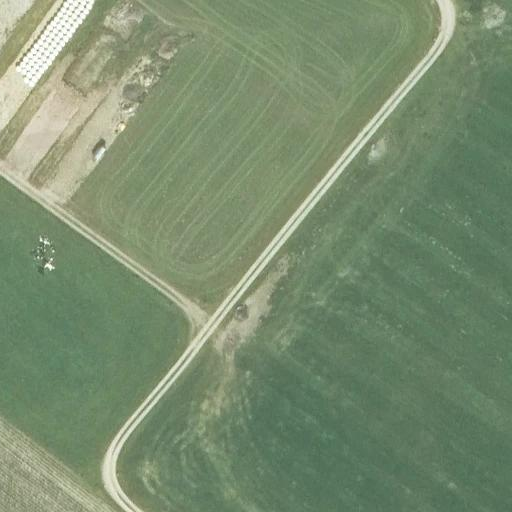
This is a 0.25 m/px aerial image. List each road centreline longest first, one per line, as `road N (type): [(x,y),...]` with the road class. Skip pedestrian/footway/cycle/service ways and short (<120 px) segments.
road 1 (track): [(133,511),(108,478),(117,439),(436,48),(445,30),(442,0)]
road 2 (track): [(207,330),(0,169)]
